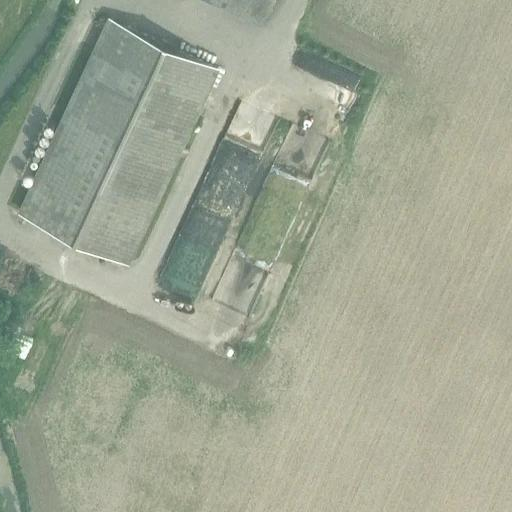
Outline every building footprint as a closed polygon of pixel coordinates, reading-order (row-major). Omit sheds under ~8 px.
[(214,0),(262,22),(271,0),(214,0)] [(109,16),(18,211),(130,263),(220,67),(109,16)] [(335,81),(334,101),(353,101),(354,82),(335,81)] [(246,130),(238,126),(216,169),(234,178),(267,115),(256,110),(246,130)] [(201,198),(170,273),(189,281),(220,206),(201,198)] [(54,295),(45,308),(60,318),(69,306),(54,295)] [(45,344),(25,380),(49,392),(91,313),(73,303),(62,325),(41,314),(30,336),(45,344)]
